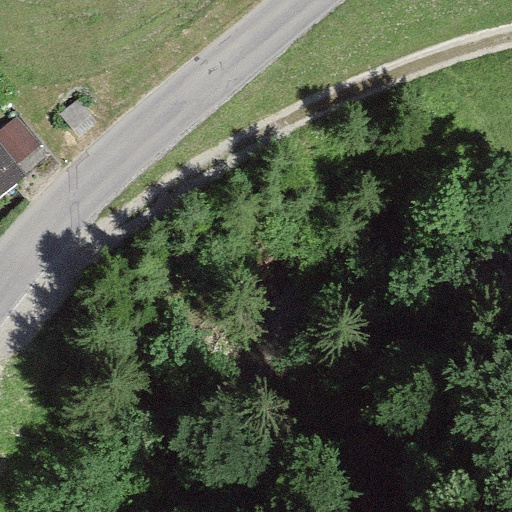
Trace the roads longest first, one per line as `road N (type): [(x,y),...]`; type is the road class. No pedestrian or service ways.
road 1 (track): [(511,47),(379,75),(155,222),(47,215)]
road 2 (tertiary): [(293,0),(47,215),(0,276)]
